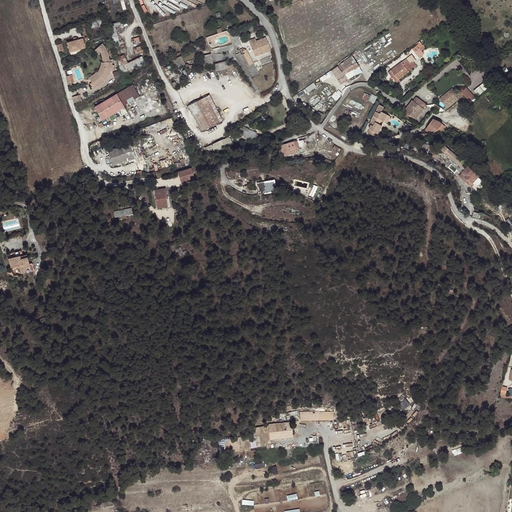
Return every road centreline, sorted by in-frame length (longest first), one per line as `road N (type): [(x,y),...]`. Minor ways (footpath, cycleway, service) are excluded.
road 1 (unclassified): [(511,246),(471,228),(445,182),(420,161),(346,144),(293,105),(267,22),(244,0)]
road 2 (unknown): [(130,0),(184,122),(199,138),(213,137),(283,85)]
road 3 (unclassified): [(149,180),(113,185),(91,167),(41,0)]
